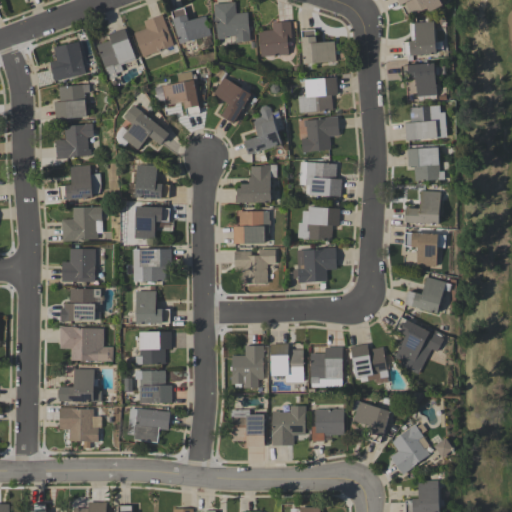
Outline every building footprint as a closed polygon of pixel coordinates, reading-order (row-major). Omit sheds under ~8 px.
[(440,0),(442,4),(430,10),(427,9),(426,7),(410,15),(404,2),(399,5),(396,0),(440,0)] [(213,3),(234,2),(235,13),(247,13),(249,41),(235,42),(235,36),(224,37),(224,39),(216,40),(215,20),(214,20),(213,3)] [(209,35),(178,43),(170,10),(184,7),(187,20),(204,15),(209,35)] [(142,21),(161,14),(172,46),(142,57),(133,33),(145,28),(142,21)] [(289,21),(291,37),(286,38),(287,55),(260,57),(258,31),(272,30),(271,23),(289,21)] [(403,55),(402,42),(408,42),(408,40),(415,40),(413,23),(433,21),(436,53),(409,55),(409,54),(403,55)] [(107,34),(124,28),(135,60),(120,66),(122,71),(115,74),(116,77),(108,80),(95,45),(109,40),(107,34)] [(300,30),(314,29),(315,42),(333,41),(334,62),(302,63),(300,30)] [(54,80),(49,62),(56,61),(53,46),(77,41),(84,74),(54,80)] [(436,100),(416,101),(415,78),(408,79),(408,78),(401,78),(400,65),(407,65),(407,64),(433,62),(433,65),(444,64),(445,75),(434,75),(436,100)] [(191,71),(192,79),(193,79),(199,113),(185,115),(183,102),(165,105),(164,100),(156,102),(154,87),(178,82),(176,74),(191,71)] [(228,103),(213,94),(223,77),(251,94),(233,123),(229,121),(228,121),(224,118),(224,117),(220,115),(228,103)] [(305,96),(304,79),(335,77),(336,95),(331,95),(332,111),(298,113),(297,96),(305,96)] [(85,116),(54,118),(53,102),(59,101),(58,86),(88,84),(89,93),(84,93),(85,116)] [(169,133),(160,144),(148,135),(137,149),(121,137),(131,123),(123,117),(126,113),(126,112),(128,109),(129,109),(133,105),(169,133)] [(247,154),(243,140),(257,136),(252,119),(260,116),(259,111),(261,107),(265,105),(270,107),(281,144),(247,154)] [(439,105),(440,113),(444,112),(446,137),(405,141),(403,123),(410,122),(409,108),(439,105)] [(338,136),(329,137),(330,151),(301,153),(300,139),(306,139),(305,128),(303,128),(303,120),(324,119),(324,118),(337,117),(338,136)] [(90,156),(71,157),(71,159),(56,160),(55,140),(64,140),(63,125),(92,123),(93,137),(87,138),(88,149),(90,149),(90,156)] [(406,148),(438,147),(439,171),(443,171),(444,179),(414,181),(414,166),(407,166),(406,148)] [(304,194),(305,186),(298,185),(299,162),(336,164),(335,179),(341,179),(340,196),(304,194)] [(59,201),(57,187),(65,186),(64,185),(70,184),(69,167),(89,165),(90,175),(99,174),(100,185),(98,194),(91,195),(91,198),(59,201)] [(134,197),(136,165),(156,166),(155,183),(161,183),(161,184),(169,184),(168,198),(134,197)] [(270,202),(235,202),(235,194),(236,194),(236,187),(239,187),(239,183),(248,183),(248,177),(250,177),(250,166),(261,166),(261,165),(276,165),(276,177),(270,177),(270,202)] [(440,192),(438,223),(404,222),(405,207),(419,208),(419,191),(440,192)] [(135,205),(162,207),(162,208),(169,208),(168,222),(155,221),(154,240),(133,239),(135,205)] [(296,238),(297,223),(301,223),(302,211),(307,212),(307,206),(340,209),(338,226),(332,226),(331,241),(296,238)] [(61,220),(72,220),(72,207),(101,207),(101,234),(97,234),(97,239),(78,239),(78,241),(61,241),(61,220)] [(232,243),(232,226),(238,226),(238,211),(268,211),(268,220),(269,221),(269,224),(268,225),(268,233),(264,233),(264,243),(232,243)] [(403,246),(404,232),(444,233),(443,248),(437,248),(436,267),(415,266),(416,247),(403,246)] [(335,269),(325,269),(326,281),(305,282),(305,283),(297,283),(297,279),(292,279),(292,270),(296,270),(296,250),(321,249),(321,248),(335,247),(335,269)] [(61,262),(69,262),(69,248),(95,249),(94,282),(61,281),(61,262)] [(171,248),(171,266),(165,266),(165,282),(133,282),(132,250),(139,249),(171,248)] [(275,250),(275,265),(265,265),(265,283),(245,284),(244,270),(234,270),(233,251),(250,251),(250,255),(258,255),(258,250),(275,250)] [(437,313),(404,304),(407,290),(421,294),(425,277),(450,284),(448,291),(443,290),(437,313)] [(99,289),(99,298),(94,298),(94,320),(64,320),(64,321),(60,321),(60,308),(63,308),(63,303),(69,303),(69,289),(99,289)] [(135,323),(135,291),(155,291),(155,308),(162,308),(162,309),(169,309),(169,323),(135,323)] [(391,361),(405,335),(393,329),(400,316),(432,333),(434,330),(444,336),(442,338),(443,339),(436,352),(431,349),(417,375),(391,361)] [(103,328),(102,347),(112,347),(112,362),(70,361),(70,349),(59,349),(59,327),(74,327),(74,328),(103,328)] [(165,364),(135,364),(135,356),(139,356),(139,331),(171,331),(171,349),(165,349),(165,364)] [(288,350),(302,350),(303,382),(285,383),(285,375),(270,375),(270,344),(288,344),(288,350)] [(374,386),(373,381),(360,383),(359,377),(355,378),(349,347),(366,344),(368,350),(382,347),(388,377),(386,377),(387,383),(374,386)] [(244,356),(244,346),(263,346),(263,359),(262,359),(262,379),(258,379),(258,388),(243,388),(243,384),(241,384),(241,388),(234,388),(234,384),(231,384),(231,356),(244,356)] [(342,347),(342,386),(309,386),(309,354),(324,354),(324,347),(342,347)] [(100,401),(59,401),(59,398),(57,398),(57,389),(59,389),(59,386),(73,386),(73,369),(93,369),(93,387),(97,387),(100,391),(100,401)] [(135,380),(135,371),(165,371),(165,385),(171,385),(171,402),(139,402),(139,380),(135,380)] [(351,421),(353,416),(354,416),(356,411),(350,409),(353,400),(389,411),(383,431),(384,431),(382,437),(381,437),(379,443),(366,439),(369,432),(368,432),(370,426),(351,421)] [(271,446),(271,411),(279,411),(279,413),(290,413),(290,406),(305,406),(305,435),(293,435),(293,446),(271,446)] [(97,441),(68,441),(69,429),(58,429),(59,407),(72,408),(93,409),(92,427),(98,428),(97,441)] [(132,440),(133,434),(127,434),(130,408),(169,412),(168,430),(158,429),(157,443),(132,440)] [(311,442),(311,426),(314,426),(314,410),(343,409),(343,435),(323,435),(323,442),(311,442)] [(245,447),(245,441),(230,441),(230,410),(249,410),(249,414),(263,414),(263,447),(245,447)] [(397,451),(390,442),(413,424),(429,445),(425,448),(429,454),(402,475),(389,458),(397,451)] [(442,457),(450,450),(442,439),(433,447),(442,457)] [(438,511),(404,511),(404,500),(411,500),(411,499),(417,498),(417,481),(437,480),(438,511)] [(72,511),(72,508),(88,509),(88,502),(105,503),(105,511),(72,511)]
